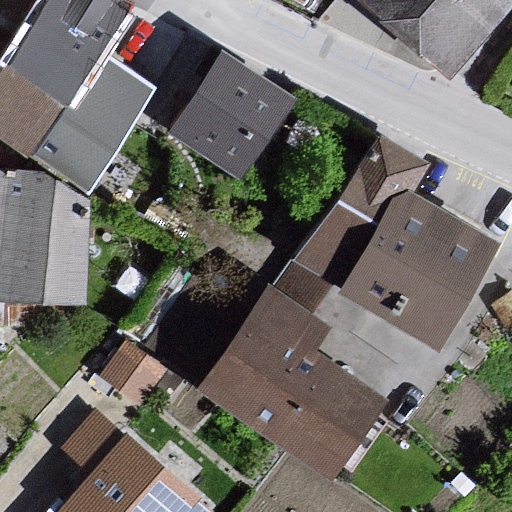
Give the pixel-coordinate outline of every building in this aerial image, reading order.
[(89,189),(120,210),(147,170),(115,149),(182,49),(108,0),(39,0),(0,59),(0,130),(43,159),(89,189)] [(374,0),(448,62),(501,0),(374,0)] [(170,142),(239,181),(287,98),(217,58),(170,142)] [(437,344),(493,243),(404,194),(421,164),(366,134),(294,266),(437,344)] [(89,189),(43,159),(37,170),(0,168),(0,296),(84,299),(89,189)] [(339,336),(269,288),(252,313),(187,269),(135,345),(326,474),(382,391),(327,354),(339,336)] [(175,511),(193,491),(84,404),(58,435),(84,456),(54,493),(77,511),(175,511)]
